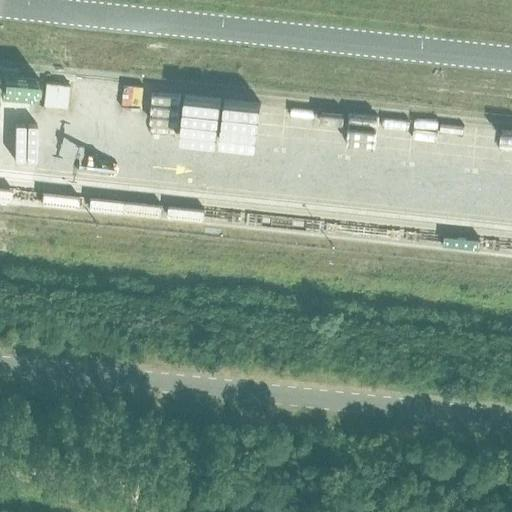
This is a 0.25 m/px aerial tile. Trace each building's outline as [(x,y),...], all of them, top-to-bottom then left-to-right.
[(50,73),(48,103),(75,105),(77,75),(50,73)] [(158,114),(158,77),(131,77),(131,92),(147,92),(147,114),(158,114)] [(162,105),(190,108),(193,85),(165,82),(162,105)] [(198,91),(197,101),(223,102),(223,93),(198,91)] [(298,101),(296,111),(321,117),(324,107),(298,101)] [(227,105),(226,117),(253,118),(253,105),(227,105)] [(379,122),(381,112),(358,107),(356,117),(379,122)] [(174,110),(171,122),(190,126),(193,114),(174,110)] [(486,158),(510,161),(511,149),(511,116),(492,113),(486,158)] [(49,115),(39,115),(37,141),(47,141),(49,115)] [(194,195),(242,197),(243,184),(195,181),(194,195)] [(347,209),(372,210),(373,200),(348,199),(347,209)] [(442,207),(441,216),(470,218),(471,209),(442,207)]
